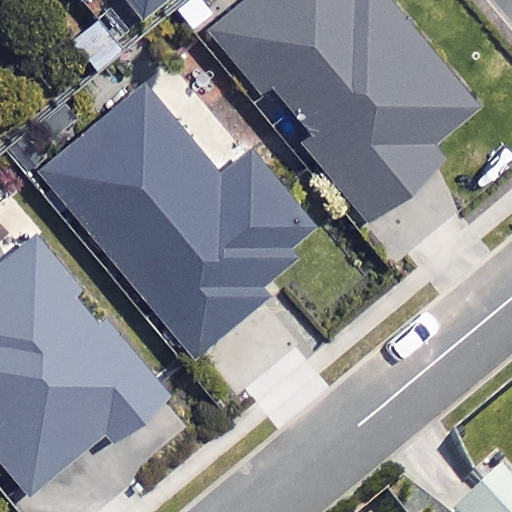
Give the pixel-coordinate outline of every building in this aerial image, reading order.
[(116,0),(136,23),(162,0),(116,0)] [(472,116),(379,0),(247,0),(214,27),(369,220),(439,164),(428,151),(472,116)] [(218,179),(141,88),(41,174),(195,353),(262,295),(253,285),(319,228),(251,150),(218,179)] [(160,392),(8,195),(0,201),(0,465),(24,497),(160,392)] [(511,511),(511,502),(495,483),(461,511),(511,511)]
